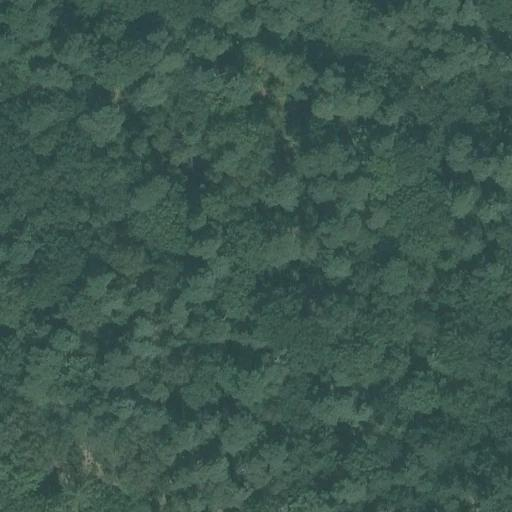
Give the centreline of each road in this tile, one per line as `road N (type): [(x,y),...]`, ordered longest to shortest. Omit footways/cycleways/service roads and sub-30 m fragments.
road 1 (track): [(124,0),(57,204),(0,178)]
road 2 (track): [(57,204),(0,382)]
